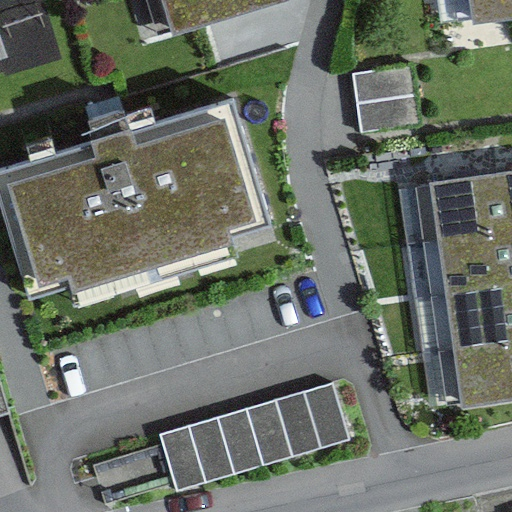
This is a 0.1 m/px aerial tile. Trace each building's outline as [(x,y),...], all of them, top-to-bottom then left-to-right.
[(266,0),(164,0),(174,28),(266,0)] [(511,0),(461,0),(465,20),(511,12),(511,0)] [(250,235),(213,104),(0,164),(0,175),(35,297),(250,235)] [(511,175),(434,186),(442,241),(511,231),(511,175)] [(511,288),(511,231),(442,241),(450,297),(511,288)] [(511,288),(450,297),(457,351),(511,343),(511,288)] [(511,395),(511,343),(457,351),(464,402),(511,395)] [(0,488),(33,480),(0,360),(0,488)] [(335,383),(162,434),(179,491),(352,440),(335,383)]
